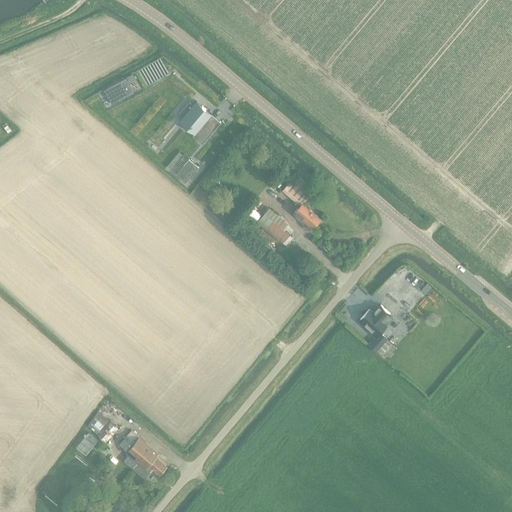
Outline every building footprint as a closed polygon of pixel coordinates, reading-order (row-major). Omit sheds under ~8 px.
[(133,74),(127,77),(130,82),(136,79),(133,74)] [(126,78),(104,90),(112,104),(134,92),(126,78)] [(189,102),(179,114),(182,117),(179,121),(180,121),(183,118),(197,130),(194,133),(195,134),(193,136),(202,144),(213,131),(204,123),(212,114),(211,113),(211,114),(206,109),(202,106),(197,102),(197,101),(192,105),(189,102)] [(189,159),(176,175),(185,183),(199,167),(189,159)] [(282,190),(302,207),(301,209),(300,209),(295,215),(304,223),(306,221),(313,227),(321,219),(309,209),(305,206),(313,197),(312,195),(317,190),(297,173),(282,190)] [(283,229),(288,223),(270,208),(258,221),(283,243),(289,235),(283,229)] [(308,255),(293,243),(289,247),(304,260),(308,255)] [(387,325),(383,322),(390,314),(390,313),(381,305),(374,313),(369,309),(360,319),(365,323),(363,326),(375,337),(368,344),(376,351),(377,350),(387,339),(380,332),(387,325)] [(404,340),(409,345),(414,340),(408,336),(404,340)] [(395,346),(387,339),(377,350),(384,357),(387,355),(389,357),(395,351),(392,348),(395,346)] [(106,442),(118,428),(109,420),(97,434),(106,442)] [(132,430),(119,446),(130,455),(137,461),(132,467),(145,478),(153,468),(160,474),(167,466),(156,456),(159,453),(132,430)]
